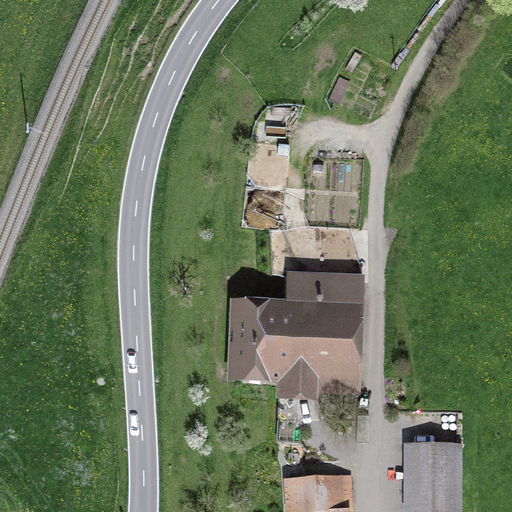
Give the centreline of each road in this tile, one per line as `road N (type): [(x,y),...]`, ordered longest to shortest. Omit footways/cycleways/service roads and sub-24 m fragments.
road 1 (residential): [(372,511),(381,155),(420,54),(466,0)]
road 2 (secondary): [(217,0),(171,78),(138,188),(133,255),(143,511)]
